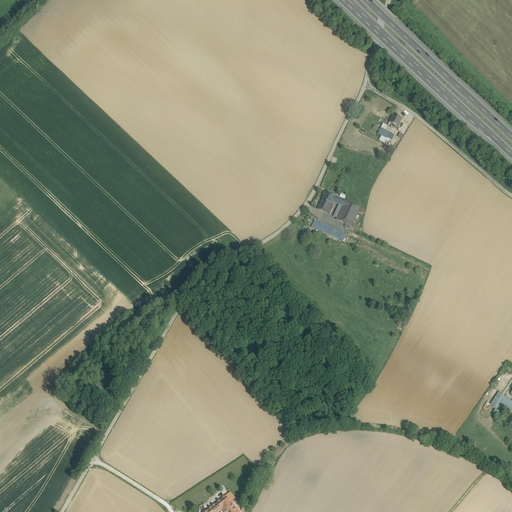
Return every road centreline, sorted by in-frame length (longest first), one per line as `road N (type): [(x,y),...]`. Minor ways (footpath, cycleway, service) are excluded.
road 1 (residential): [(364,82),(305,206),(254,247),(207,264),(193,283),(61,511)]
road 2 (motorway): [(345,0),(511,156)]
road 3 (motorway): [(511,138),(363,0)]
road 4 (unclassified): [(511,197),(364,82)]
